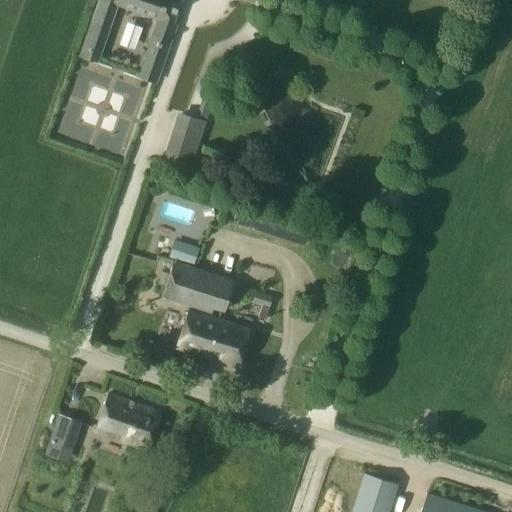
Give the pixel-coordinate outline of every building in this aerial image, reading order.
[(97,0),(78,56),(95,62),(116,4),(156,18),(135,76),(155,83),(176,23),(173,21),(180,0),(97,0)] [(169,138),(162,160),(190,169),(197,147),(169,138)] [(174,240),(168,257),(193,265),(199,248),(174,240)] [(171,262),(161,296),(211,313),(213,309),(223,312),(233,280),(204,270),(195,267),(172,260),(171,262)] [(255,291),(251,303),(269,309),(272,296),(255,291)] [(187,309),(175,346),(236,365),(248,328),(187,309)] [(95,431),(147,449),(160,411),(108,394),(95,431)] [(75,419),(58,414),(45,453),(62,459),(75,419)] [(388,511),(397,484),(363,473),(351,511),(388,511)] [(487,511),(428,492),(419,511),(487,511)]
